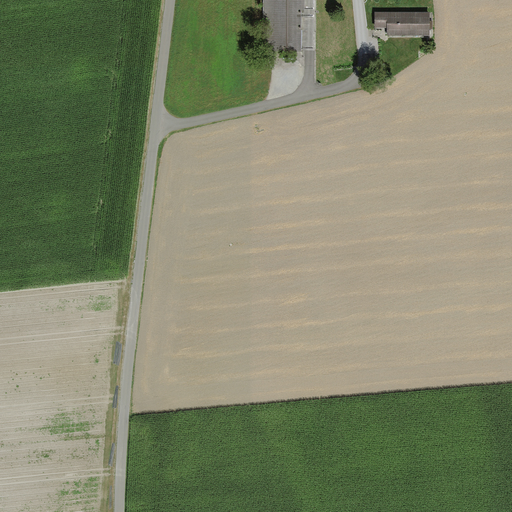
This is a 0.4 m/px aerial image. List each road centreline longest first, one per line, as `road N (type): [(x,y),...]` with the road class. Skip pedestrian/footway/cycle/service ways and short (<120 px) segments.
road 1 (unclassified): [(117,511),(127,353),(169,0)]
road 2 (track): [(155,121),(272,104),(302,90),(309,0)]
